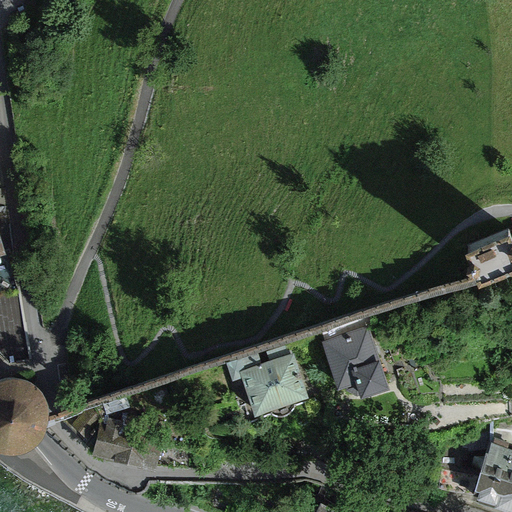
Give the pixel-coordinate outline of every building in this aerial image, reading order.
[(511,227),(469,242),(479,271),(511,259),(511,227)] [(369,327),(323,342),(339,391),(356,385),(361,400),(390,390),(369,327)] [(295,353),(240,371),(255,417),(309,399),(295,353)] [(27,444),(38,435),(42,429),(46,417),(42,397),(31,384),(18,378),(4,378),(0,379),(0,445),(8,448),(27,444)] [(100,418),(88,408),(73,425),(85,436),(100,418)] [(164,432),(101,419),(94,455),(156,468),(164,432)] [(511,444),(492,439),(483,469),(444,463),(442,485),(473,493),(511,504),(511,444)] [(355,511),(325,496),(316,511),(355,511)]
